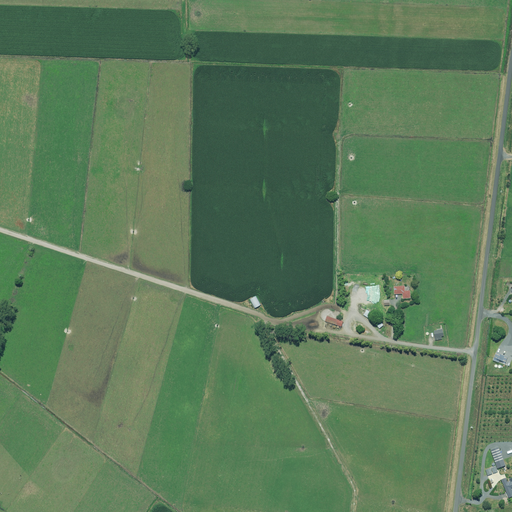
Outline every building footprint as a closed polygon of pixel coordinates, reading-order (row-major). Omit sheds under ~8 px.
[(406,291),(406,286),(395,287),(395,295),(403,294),(403,299),(411,299),(411,291),(406,291)] [(261,305),(257,296),(251,300),(255,309),(261,305)] [(375,315),(367,310),(364,315),(372,320),(375,315)] [(340,320),(328,316),(326,322),(343,327),(345,321),(340,320)] [(384,325),(380,320),(375,323),(379,329),(384,325)] [(444,336),(443,329),(435,330),(436,340),(442,340),(442,337),(444,336)] [(508,358),(497,354),(494,361),(499,363),(500,361),(506,363),(508,358)] [(498,472),(496,467),(486,470),(488,476),(498,472)] [(511,482),(509,484),(507,478),(502,480),(510,498),(511,497),(511,488),(511,482)]
